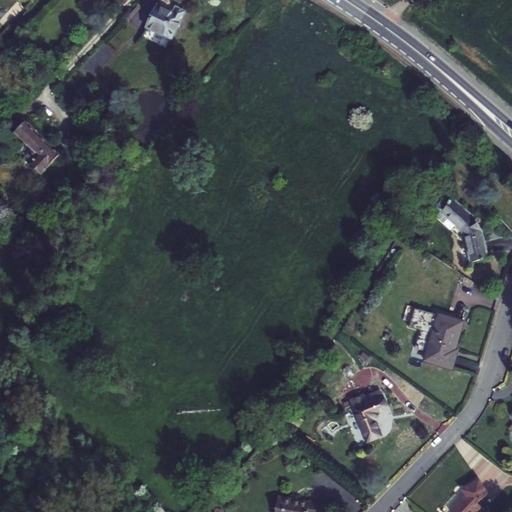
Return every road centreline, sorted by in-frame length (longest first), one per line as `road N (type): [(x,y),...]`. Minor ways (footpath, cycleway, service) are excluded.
road 1 (track): [(475,108),(282,426),(204,511)]
road 2 (residential): [(377,511),(478,400),(511,292)]
road 3 (primary): [(425,58),(511,143)]
